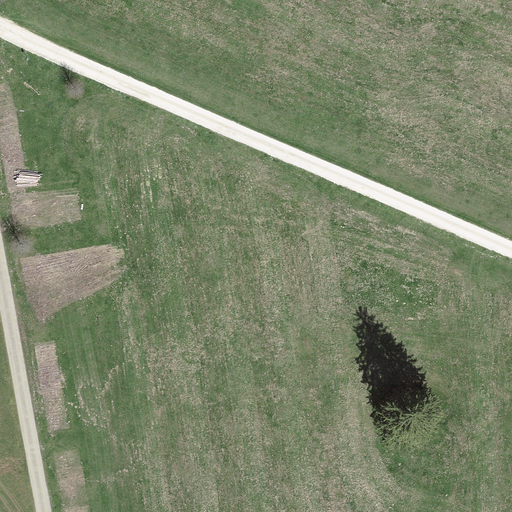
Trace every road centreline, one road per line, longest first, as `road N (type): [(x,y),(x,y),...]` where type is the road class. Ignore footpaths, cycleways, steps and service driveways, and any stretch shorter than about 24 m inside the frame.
road 1 (track): [(0,36),(511,252)]
road 2 (track): [(43,511),(0,276)]
